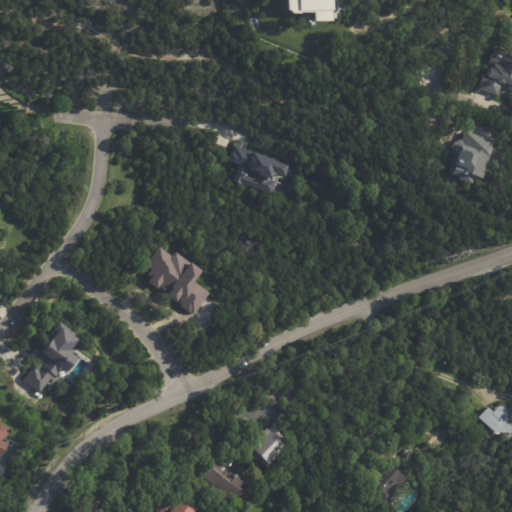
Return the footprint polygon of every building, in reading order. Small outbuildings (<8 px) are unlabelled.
[(321,0),(321,7),(310,6),(310,11),(280,10),(281,0),(321,0)] [(492,94),(478,89),(490,54),(492,54),(494,48),(508,53),(509,49),(511,50),(511,85),(511,88),(505,86),(505,89),(498,87),(495,95),(492,94)] [(465,132),(481,138),(477,149),(481,151),(475,169),(472,168),(469,174),(471,175),(468,184),(455,179),(456,177),(448,175),(452,165),(449,164),(453,153),(452,153),(451,150),(453,143),(461,139),(464,131),(465,132)] [(239,147),(287,166),(282,177),(272,173),(269,179),(272,180),(272,181),(276,182),(271,196),(233,181),(240,165),(230,161),(233,153),(235,154),(238,147),(239,147)] [(207,299),(195,315),(193,313),(192,314),(183,307),(184,306),(181,304),(183,301),(178,298),(175,302),(166,296),(168,293),(163,289),(163,288),(161,286),(158,290),(149,283),(153,278),(149,275),(153,270),(150,267),(152,265),(148,262),(159,248),(170,257),(172,253),(196,271),(190,280),(210,294),(208,297),(207,299)] [(61,326),(70,333),(59,349),(68,356),(58,370),(56,368),(50,376),(47,375),(35,391),(19,380),(27,367),(31,370),(38,364),(37,364),(40,359),(34,354),(35,352),(32,349),(41,336),(40,335),(52,319),(61,326)] [(444,389),(448,385),(455,393),(450,397),(444,389)] [(493,406),(511,414),(511,434),(510,434),(509,434),(509,438),(503,437),(503,434),(494,433),(495,435),(489,434),(489,432),(474,418),(483,408),(487,412),(493,406)] [(265,462),(245,444),(261,427),(264,430),(270,424),(283,437),(278,443),(280,445),(265,462)] [(0,451),(8,447),(1,434),(3,432),(0,425),(0,451)] [(234,456),(230,461),(225,457),(229,452),(234,456)] [(387,466),(403,479),(382,505),(360,487),(373,470),(376,473),(384,463),(387,466)] [(228,475),(231,478),(233,476),(245,486),(230,505),(199,479),(210,465),(222,474),(223,473),(226,476),(227,474),(228,475)] [(144,487),(162,498),(164,496),(180,506),(182,504),(194,511),(193,511),(153,511),(135,500),(144,487)]
